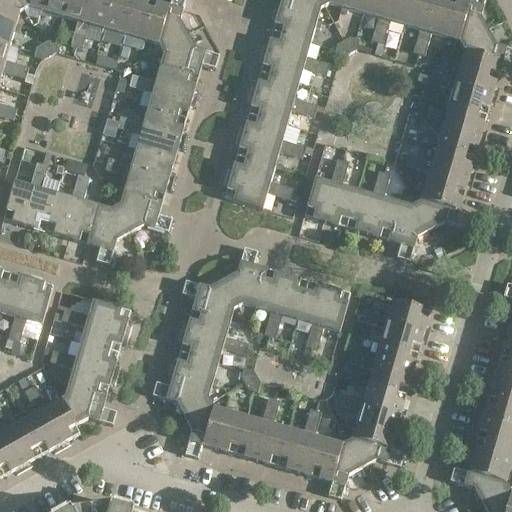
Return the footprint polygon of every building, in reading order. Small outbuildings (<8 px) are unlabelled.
[(23,12),(16,0),(0,0),(0,21),(16,26),(19,15),(23,12)] [(16,0),(23,12),(28,10),(40,13),(44,0),(16,0)] [(67,0),(44,0),(40,13),(39,18),(45,20),(47,15),(62,19),(67,0)] [(89,0),(67,0),(62,19),(77,24),(76,26),(82,28),(89,0)] [(112,0),(89,0),(82,28),(76,26),(73,36),(85,39),(88,27),(103,31),(112,0)] [(134,0),(112,0),(103,31),(118,36),(117,38),(123,40),(134,0)] [(157,5),(140,0),(134,0),(123,40),(117,38),(115,48),(126,51),(130,39),(145,43),(155,7),(156,7),(157,5)] [(171,0),(169,8),(157,5),(156,7),(155,7),(145,43),(158,47),(160,51),(187,37),(179,23),(185,0),(171,0)] [(324,8),(319,0),(280,0),(281,0),(277,12),(317,23),(320,11),(324,8)] [(319,0),(324,8),(329,6),(341,10),(343,0),(319,0)] [(367,0),(343,0),(341,10),(340,14),(346,16),(347,12),(362,16),(367,0)] [(389,0),(367,0),(362,16),(378,20),(376,25),(382,26),(389,0)] [(412,0),(389,0),(382,26),(376,25),(374,34),(386,38),(389,24),(405,28),(412,0)] [(435,0),(412,0),(405,28),(420,32),(418,37),(424,39),(435,0)] [(457,1),(452,0),(435,0),(424,39),(418,37),(416,46),(427,50),(431,36),(445,40),(457,1)] [(470,0),(469,5),(457,1),(445,40),(459,44),(461,48),(487,33),(480,19),(485,0),(470,0)] [(317,23),(277,12),(271,33),(310,45),(315,30),(319,31),(321,24),(317,23)] [(20,28),(16,26),(0,21),(0,45),(9,48),(13,33),(18,34),(20,28)] [(307,72),(316,75),(319,63),(306,60),(310,45),(271,33),(265,54),(309,67),(307,72)] [(511,52),(495,47),(487,33),(461,48),(464,53),(460,66),(498,77),(502,64),(511,66),(511,52)] [(386,38),(374,34),(371,43),(377,45),(383,46),(386,38)] [(73,36),(70,46),(76,48),(82,49),(85,39),(73,36)] [(195,50),(187,37),(160,51),(163,56),(159,68),(195,78),(198,79),(201,67),(215,71),(219,58),(195,50)] [(350,39),(344,42),(350,55),(356,51),(359,42),(350,39)] [(49,42),(42,46),(49,58),(55,55),(58,45),(49,42)] [(350,55),(344,42),(337,46),(335,56),(344,59),(350,55)] [(9,48),(0,45),(0,67),(7,70),(5,75),(14,78),(18,67),(5,63),(9,48)] [(49,58),(42,46),(36,49),(33,59),(43,62),(49,58)] [(427,50),(416,46),(413,55),(419,57),(424,58),(427,50)] [(309,67),(265,54),(259,75),(298,86),(303,71),(307,72),(309,67)] [(329,66),(319,63),(316,75),(325,77),(327,72),(329,66)] [(456,80),(452,79),(451,85),(492,97),(498,77),(460,66),(456,80)] [(26,75),(28,70),(18,67),(14,78),(24,81),(26,75)] [(192,100),(198,79),(195,78),(159,68),(155,83),(150,82),(148,88),(153,89),(192,100)] [(443,77),(433,74),(431,80),(430,85),(440,88),(443,77)] [(304,117),(307,105),(294,101),(298,86),(259,75),(253,96),(297,108),(295,114),(304,117)] [(140,79),(132,77),(131,82),(129,88),(137,91),(140,79)] [(452,92),(448,107),(486,118),(492,97),(451,85),(452,79),(443,77),(440,88),(452,92)] [(150,82),(140,79),(137,91),(151,95),(147,110),(186,121),(192,100),(153,89),(148,88),(150,82)] [(119,81),(116,93),(123,95),(127,83),(119,81)] [(253,96),(247,117),(286,128),(291,113),(295,114),(297,108),(253,96)] [(317,108),(307,105),(304,117),(313,119),(315,114),(317,108)] [(486,118),(448,107),(443,122),(440,121),(439,127),(480,139),(486,118)] [(14,117),(16,111),(6,108),(2,119),(13,122),(14,117)] [(147,110),(143,125),(138,124),(137,129),(141,131),(180,142),(186,121),(147,110)] [(428,130),(431,119),(421,116),(419,121),(418,127),(428,130)] [(292,158),(295,147),(282,143),(286,128),(247,117),(242,137),(285,150),(283,156),(292,158)] [(128,121),(120,119),(119,124),(117,130),(125,132),(128,121)] [(431,119),(428,130),(440,134),(436,149),(474,160),(480,139),(439,127),(440,121),(431,119)] [(138,124),(128,121),(125,132),(139,136),(135,151),(174,162),(180,142),(141,131),(137,129),(138,124)] [(283,156),(285,150),(242,137),(236,158),(274,169),(279,154),(283,156)] [(305,149),(295,147),(292,158),(301,161),(303,155),(305,149)] [(474,160),(436,149),(431,163),(428,163),(426,168),(468,180),(474,160)] [(135,151),(131,166),(126,165),(125,171),(129,172),(168,183),(174,162),(135,151)] [(419,160),(409,157),(407,163),(405,168),(416,171),(419,160)] [(274,169),(236,158),(230,179),(273,191),(271,197),(280,200),(283,188),(270,184),(274,169)] [(116,162),(108,160),(106,166),(105,171),(113,174),(116,162)] [(463,200),(468,180),(426,168),(428,163),(419,160),(416,171),(428,175),(424,189),(463,200)] [(126,165),(116,162),(113,174),(127,178),(123,193),(159,203),(159,204),(162,205),(168,183),(129,172),(125,171),(126,165)] [(342,163),(337,162),(334,171),(345,174),(348,165),(342,163)] [(45,178),(47,168),(42,167),(36,165),(33,175),(45,178)] [(314,180),(303,219),(325,225),(337,182),(342,184),(345,174),(334,171),(330,185),(314,180)] [(384,176),(378,174),(376,183),(387,187),(390,177),(384,176)] [(24,228),(35,189),(36,185),(42,187),(45,178),(33,175),(29,187),(14,183),(3,222),(24,228)] [(75,187),(87,190),(89,180),(84,178),(78,177),(75,187)] [(230,179),(223,201),(262,211),(267,196),(271,197),(273,191),(230,179)] [(345,231),(356,192),(341,188),(342,184),(337,182),(325,225),(345,231)] [(371,197),(356,192),(345,231),(367,237),(379,194),(385,196),(387,187),(376,183),(371,197)] [(56,195),(41,191),(42,187),(36,185),(35,189),(24,228),(45,234),(56,195)] [(66,240),(77,201),(78,198),(84,199),(87,190),(75,187),(71,200),(56,195),(45,234),(66,240)] [(293,191),(283,188),(280,200),(290,202),(291,197),(293,191)] [(463,200),(424,189),(420,203),(416,206),(430,232),(444,224),(468,232),(472,218),(459,214),(463,200)] [(159,203),(123,193),(119,206),(114,209),(130,236),(143,228),(168,235),(172,221),(158,217),(162,205),(159,204),(159,203)] [(385,196),(379,194),(367,237),(388,243),(398,204),(383,200),(385,196)] [(77,201),(66,240),(87,246),(88,243),(87,243),(97,207),(83,203),(84,199),(78,198),(77,201)] [(412,209),(398,204),(388,243),(400,246),(396,260),(410,264),(417,240),(430,232),(416,206),(412,209)] [(110,211),(97,207),(87,243),(88,243),(87,246),(99,250),(95,264),(109,268),(116,243),(130,236),(114,209),(110,211)] [(257,254),(243,250),(237,275),(223,282),(238,309),(243,306),(256,310),(268,272),(253,268),(257,254)] [(440,250),(433,254),(438,262),(444,258),(440,250)] [(0,311),(10,276),(0,272),(0,311)] [(287,278),(268,272),(256,310),(270,314),(269,319),(275,320),(287,278)] [(31,282),(10,276),(0,311),(0,314),(14,319),(13,323),(19,325),(31,282)] [(308,284),(287,278),(275,320),(269,319),(267,328),(278,331),(282,318),(297,322),(308,284)] [(52,288),(31,282),(19,325),(13,323),(10,332),(22,335),(26,322),(41,327),(52,288)] [(238,309),(223,282),(209,290),(185,283),(181,297),(194,301),(191,314),(230,325),(234,311),(238,309)] [(329,290),(308,284),(297,322),(312,327),(310,331),(316,333),(329,290)] [(511,287),(506,286),(502,299),(511,302),(511,317),(511,287)] [(350,296),(329,290),(316,333),(310,331),(308,340),(319,343),(323,330),(339,335),(350,296)] [(83,317),(81,323),(86,324),(124,335),(130,314),(92,302),(87,318),(83,317)] [(383,317),(381,323),(424,335),(430,314),(391,303),(387,318),(383,317)] [(61,323),(70,326),(74,314),(64,312),(63,317),(61,323)] [(363,318),(361,323),(371,326),(374,315),(364,312),(363,318)] [(84,330),(80,345),(118,356),(124,335),(86,324),(81,323),(83,317),(74,314),(70,326),(84,330)] [(191,314),(185,334),(228,347),(227,353),(236,355),(239,344),(226,340),(230,325),(191,314)] [(418,356),(424,335),(381,323),(383,317),(374,315),(371,326),(384,330),(379,345),(418,356)] [(278,331),(267,328),(264,337),(269,339),(275,340),(278,331)] [(22,335),(10,332),(8,341),(13,343),(19,344),(22,335)] [(185,334),(179,355),(218,367),(222,351),(227,353),(228,347),(185,334)] [(511,338),(506,337),(500,358),(511,360),(511,338)] [(319,343),(308,340),(305,349),(311,350),(317,352),(319,343)] [(248,346),(239,344),(236,355),(245,358),(247,352),(248,346)] [(71,358),(70,364),(112,376),(118,356),(80,345),(76,359),(71,358)] [(418,356),(379,345),(375,360),(371,359),(370,364),(412,377),(418,356)] [(49,365),(59,367),(62,356),(52,353),(51,359),(49,365)] [(349,365),(359,368),(362,356),(352,353),(351,359),(349,365)] [(218,367),(179,355),(173,376),(212,387),(216,388),(218,382),(214,380),(218,367)] [(72,371),(68,385),(107,396),(112,376),(70,364),(71,358),(62,356),(59,367),(72,371)] [(406,398),(412,377),(370,364),(371,359),(362,356),(359,368),(372,372),(367,386),(406,398)] [(511,360),(500,358),(494,378),(511,383),(511,360)] [(241,379),(245,385),(256,379),(253,373),(244,370),(241,379)] [(212,387),(173,376),(169,388),(155,385),(151,398),(176,405),(184,419),(211,404),(208,399),(212,387)] [(511,383),(494,378),(488,399),(511,405),(511,383)] [(260,385),(256,379),(245,385),(248,392),(257,395),(260,385)] [(107,396),(68,385),(64,399),(61,401),(75,428),(88,421),(112,428),(116,414),(103,410),(107,396)] [(400,418),(406,398),(367,386),(363,401),(359,400),(357,406),(400,418)] [(29,391),(24,394),(29,403),(39,397),(34,388),(29,391)] [(347,409),(350,398),(340,395),(339,401),(337,406),(347,409)] [(36,415),(22,422),(41,458),(60,447),(39,408),(44,405),(39,397),(29,403),(36,415)] [(394,438),(400,418),(357,406),(359,400),(350,398),(347,409),(360,413),(356,427),(394,438)] [(511,405),(488,399),(482,420),(511,428),(511,405)] [(268,400),(265,409),(277,413),(280,404),(274,402),(268,400)] [(44,405),(39,408),(60,447),(80,436),(75,428),(61,401),(46,409),(44,405)] [(213,409),(211,404),(184,419),(191,433),(184,457),(198,461),(202,448),(214,451),(225,412),(213,409)] [(226,408),(225,412),(214,451),(232,456),(243,418),(232,414),(233,410),(226,408)] [(243,418),(232,456),(256,463),(269,420),(274,422),(277,413),(265,409),(261,423),(243,418)] [(310,412),(307,421),(319,425),(322,415),(316,414),(310,412)] [(0,471),(4,478),(22,468),(1,429),(6,426),(1,418),(0,418),(0,471)] [(269,420),(256,463),(277,469),(288,430),(273,426),(274,422),(269,420)] [(511,428),(482,420),(476,441),(511,451),(511,428)] [(288,430),(277,469),(298,475),(311,432),(317,434),(319,425),(307,421),(303,435),(288,430)] [(6,426),(1,429),(22,468),(41,458),(22,422),(8,430),(6,426)] [(394,438),(356,427),(352,441),(347,444),(362,470),(375,463),(400,470),(404,456),(390,452),(394,438)] [(298,475),(318,481),(329,442),(315,438),(317,434),(311,432),(298,475)] [(511,462),(511,451),(476,441),(470,461),(509,473),(511,474),(511,467),(511,462)] [(343,446),(329,442),(318,481),(331,485),(327,498),(341,502),(348,478),(362,470),(347,444),(343,446)] [(509,473),(470,461),(467,474),(453,470),(449,484),(473,491),(481,505),(508,490),(506,485),(509,473)] [(511,511),(511,494),(508,490),(481,505),(484,511),(511,511)]
